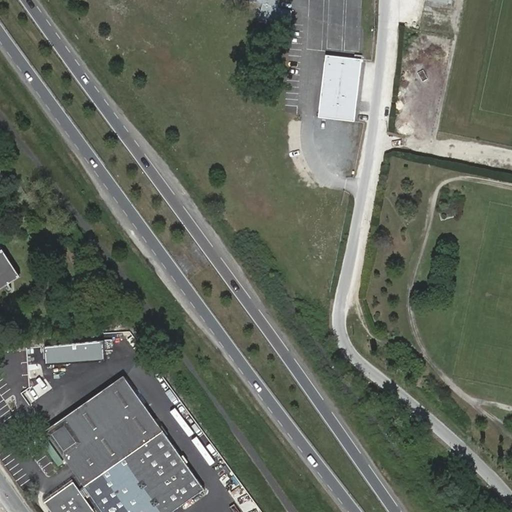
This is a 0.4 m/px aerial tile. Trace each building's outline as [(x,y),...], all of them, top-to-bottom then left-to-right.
[(321,117),(355,120),(360,59),(344,58),(326,56),(321,117)] [(0,252),(0,290),(19,279),(2,251),(0,252)] [(124,346),(132,346),(133,337),(109,337),(109,354),(124,354),(124,346)] [(89,487),(98,499),(107,511),(176,511),(209,489),(127,380),(50,433),(89,487)] [(95,511),(90,504),(82,492),(77,485),(50,502),(56,511),(95,511)] [(90,504),(98,499),(89,487),(82,492),(90,504)]
